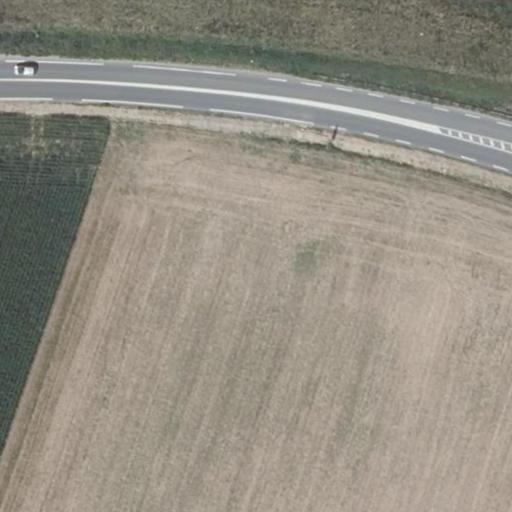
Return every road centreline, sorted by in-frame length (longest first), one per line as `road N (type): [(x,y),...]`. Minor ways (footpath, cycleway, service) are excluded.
road 1 (secondary): [(191,87),(511,162)]
road 2 (secondary): [(511,132),(357,99),(191,87)]
road 3 (secondary): [(191,87),(0,82)]
